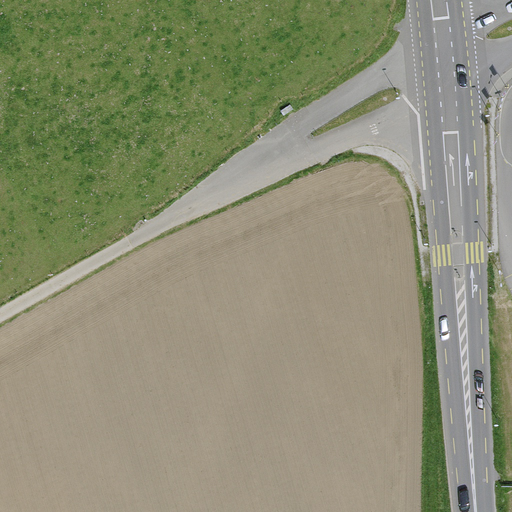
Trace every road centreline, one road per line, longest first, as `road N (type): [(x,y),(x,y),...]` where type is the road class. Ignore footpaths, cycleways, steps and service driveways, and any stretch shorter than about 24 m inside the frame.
road 1 (unclassified): [(0,309),(445,62)]
road 2 (secondary): [(475,511),(445,62)]
road 3 (track): [(412,292),(396,186),(361,165),(281,150)]
road 4 (track): [(419,439),(412,292)]
